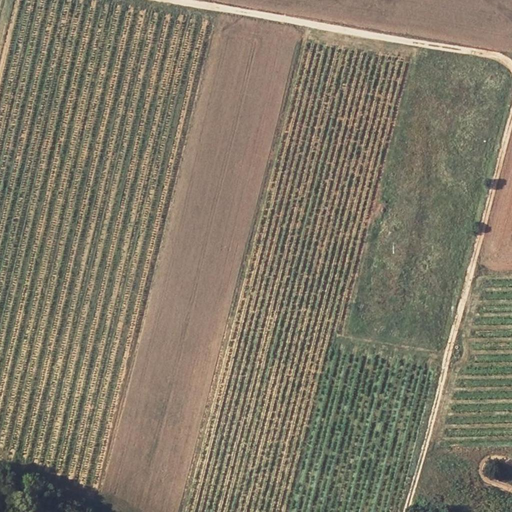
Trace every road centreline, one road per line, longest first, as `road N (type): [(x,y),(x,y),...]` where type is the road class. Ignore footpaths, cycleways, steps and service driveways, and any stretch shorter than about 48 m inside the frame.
road 1 (track): [(511,112),(405,511)]
road 2 (track): [(171,0),(498,56),(511,66)]
